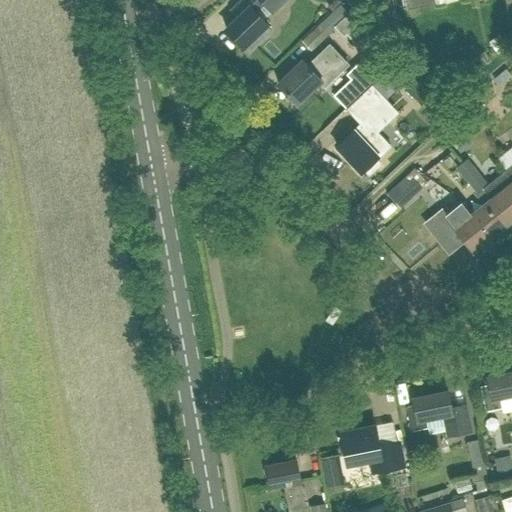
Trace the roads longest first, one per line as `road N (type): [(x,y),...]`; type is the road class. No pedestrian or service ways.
road 1 (secondary): [(211,511),(150,170)]
road 2 (unclassified): [(402,311),(255,165),(226,159),(150,170)]
road 3 (residential): [(220,428),(286,411),(336,384),(387,341),(402,311)]
road 4 (secondary): [(150,170),(120,0)]
